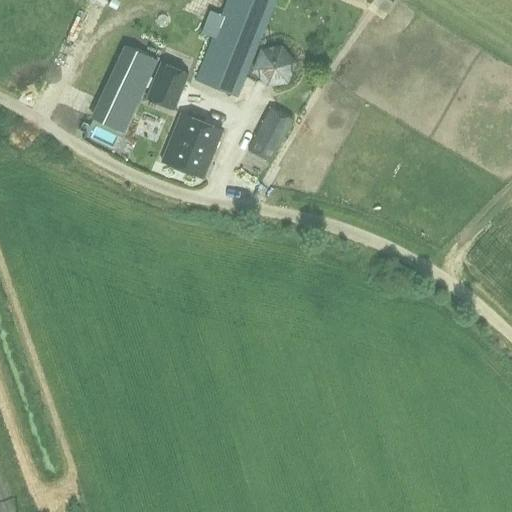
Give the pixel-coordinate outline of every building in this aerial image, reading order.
[(236,95),(272,0),(227,0),(222,14),(196,80),(236,95)] [(124,44),(90,117),(121,132),(156,58),(124,44)] [(295,78),(281,49),(253,62),(268,91),(295,78)] [(177,102),(189,72),(162,61),(146,99),(158,103),(173,110),(177,102)] [(269,159),(290,119),(268,107),(247,148),(269,159)] [(203,177),(222,130),(181,113),(161,160),(203,177)]
